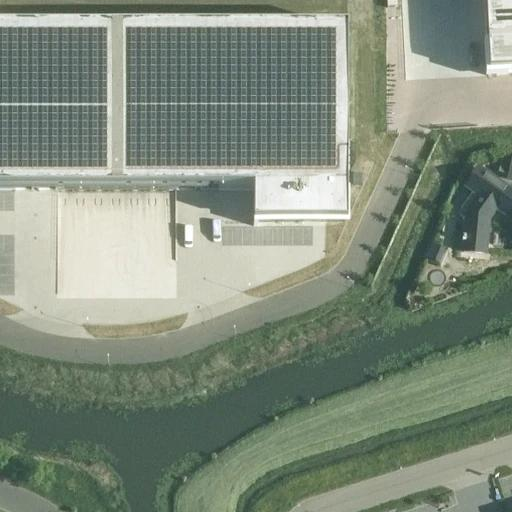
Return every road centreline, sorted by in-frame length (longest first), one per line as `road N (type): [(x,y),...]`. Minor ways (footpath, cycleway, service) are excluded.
road 1 (unclassified): [(429,101),(351,265),(331,282),(137,353),(52,348),(0,331)]
road 2 (unclassified): [(511,453),(324,511)]
